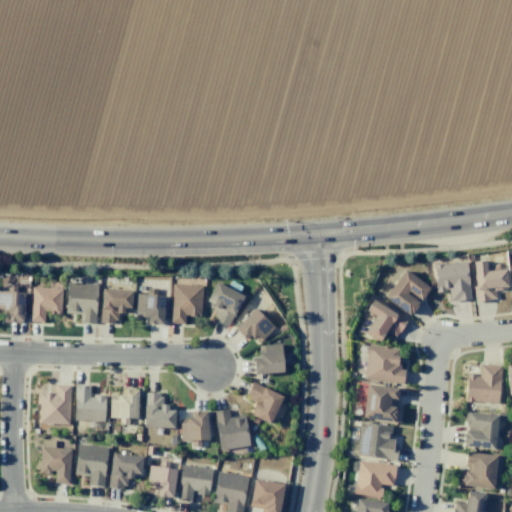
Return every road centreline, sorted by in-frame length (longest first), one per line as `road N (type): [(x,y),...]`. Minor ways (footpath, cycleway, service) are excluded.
road 1 (secondary): [(0,239),(316,238),(511,214)]
road 2 (tertiary): [(308,511),(322,381),(316,238)]
road 3 (residential): [(511,327),(440,340),(416,511)]
road 4 (residential): [(0,350),(204,358)]
road 5 (residential): [(14,509),(9,351)]
